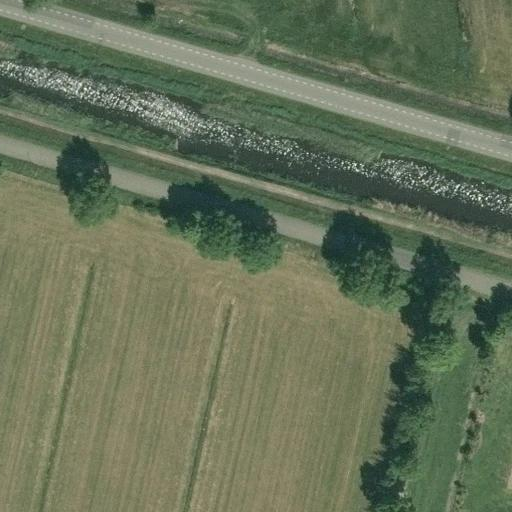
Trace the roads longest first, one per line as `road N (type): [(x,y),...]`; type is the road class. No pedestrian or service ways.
road 1 (tertiary): [(511,152),(0,3)]
road 2 (unclassified): [(511,292),(0,146)]
